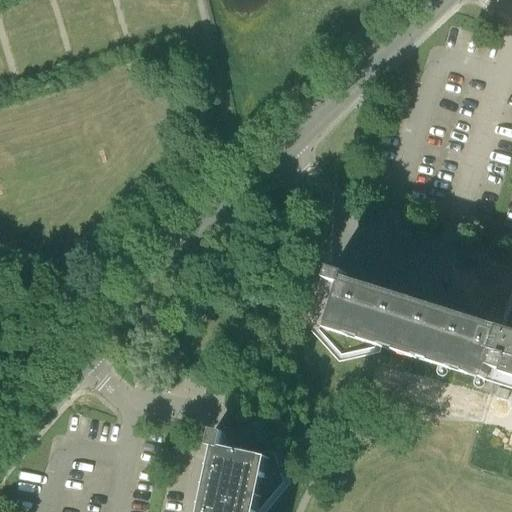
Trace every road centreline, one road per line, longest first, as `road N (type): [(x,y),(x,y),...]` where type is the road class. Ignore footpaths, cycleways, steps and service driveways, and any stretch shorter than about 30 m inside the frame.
road 1 (residential): [(83,363),(282,153)]
road 2 (residential): [(511,263),(359,219),(282,153)]
road 3 (residential): [(282,153),(444,0)]
road 4 (residential): [(83,363),(120,399),(186,421),(170,511)]
road 5 (residential): [(0,461),(83,363)]
